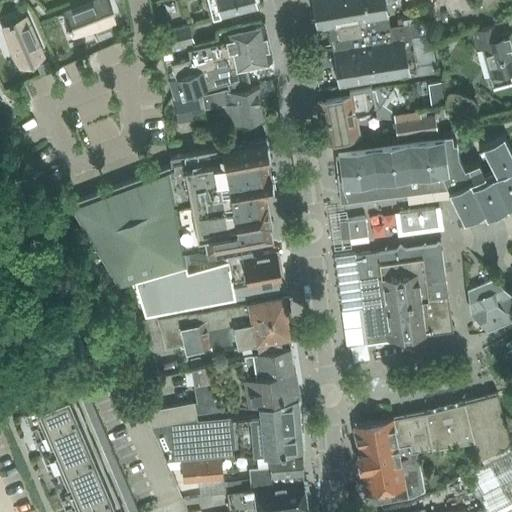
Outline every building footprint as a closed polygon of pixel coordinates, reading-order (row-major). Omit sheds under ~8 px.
[(96,0),(57,15),(58,17),(66,13),(70,24),(68,24),(70,29),(72,28),(74,34),(101,26),(112,20),(113,21),(114,21),(109,8),(109,9),(105,0),(96,0)] [(209,0),(214,17),(258,6),(256,0),(209,0)] [(317,0),(323,27),(334,25),(384,15),(389,40),(399,38),(421,34),(418,21),(390,26),(385,0),(317,0)] [(10,24),(4,27),(13,54),(19,64),(19,65),(19,66),(31,61),(31,60),(41,56),(42,59),(44,58),(22,9),(21,10),(24,18),(14,22),(14,21),(9,23),(10,24)] [(334,25),(339,50),(389,40),(384,15),(334,25)] [(176,77),(181,91),(175,92),(177,99),(183,97),(232,81),(234,85),(250,82),(247,65),(272,60),(264,23),(225,32),(229,49),(197,59),(199,70),(176,77)] [(158,31),(163,50),(193,42),(189,24),(158,31)] [(511,38),(510,32),(496,36),(493,25),(471,31),(477,50),(482,49),(490,76),(486,77),(489,88),(492,89),(511,83),(511,38)] [(389,40),(339,50),(346,86),(371,81),(436,68),(430,33),(421,34),(399,38),(389,40)] [(40,72),(51,68),(48,60),(37,65),(40,72)] [(259,86),(227,92),(226,92),(228,103),(223,104),(227,125),(263,118),(259,95),(261,95),(259,86)] [(362,117),(358,118),(357,114),(370,112),(375,104),(372,87),(351,91),(352,96),(317,102),(324,141),(340,138),(340,141),(360,137),(359,131),(365,130),(362,117)] [(175,100),(180,123),(194,120),(192,112),(201,110),(198,95),(175,100)] [(394,114),(395,120),(398,138),(438,132),(435,114),(421,116),(420,110),(394,114)] [(365,154),(372,199),(449,188),(464,219),(484,210),(487,214),(511,201),(511,149),(504,132),(482,142),(495,171),(487,175),(479,159),(465,166),(457,151),(456,141),(447,142),(365,154)] [(91,241),(118,284),(187,263),(185,256),(215,251),(214,245),(273,235),(272,225),(275,224),(270,198),(265,198),(264,191),(274,190),(271,169),(267,170),(266,159),(270,158),(266,136),(169,156),(170,162),(68,203),(91,241)] [(340,203),(372,199),(365,154),(336,158),(340,203)] [(400,212),(403,229),(438,225),(435,207),(400,212)] [(339,220),(342,239),(369,234),(366,216),(339,220)] [(440,242),(355,253),(335,256),(342,310),(363,307),(367,341),(453,329),(440,242)] [(186,265),(134,280),(145,315),(285,289),(278,250),(262,253),(262,256),(252,258),(251,252),(226,256),(227,260),(187,271),(186,265)] [(494,275),(492,275),(467,288),(470,312),(488,330),(511,317),(511,294),(511,292),(494,275)] [(291,334),(287,314),(283,295),(230,305),(160,320),(166,348),(184,344),(185,350),(212,344),(213,348),(291,334)] [(132,320),(138,345),(154,341),(148,316),(132,320)] [(244,355),(192,368),(197,401),(194,401),(195,412),(259,401),(260,401),(297,394),(298,394),(290,345),(244,352),(244,355)] [(53,402),(25,414),(31,429),(37,427),(42,438),(36,440),(48,469),(54,466),(58,478),(53,480),(65,509),(70,506),(72,511),(123,511),(71,388),(50,397),(53,402)] [(87,388),(79,392),(130,511),(137,508),(137,507),(87,388)] [(425,411),(393,417),(398,447),(411,445),(412,451),(417,450),(475,439),(478,458),(511,442),(498,392),(425,411)] [(196,415),(152,423),(159,441),(300,426),(298,408),(297,394),(260,401),(259,401),(261,414),(197,424),(196,415)] [(145,408),(152,423),(196,415),(194,401),(145,408)] [(357,451),(359,460),(360,469),(362,469),(368,500),(373,503),(412,496),(424,489),(417,450),(412,451),(411,445),(398,447),(393,417),(354,424),(359,451),(357,451)] [(300,426),(159,441),(167,459),(302,445),(300,426)] [(251,477),(226,481),(228,490),(252,487),(304,479),(301,450),(270,453),(269,454),(270,465),(258,467),(250,468),(251,477)] [(183,461),(185,481),(222,477),(220,457),(183,461)] [(438,472),(426,476),(431,489),(442,485),(438,472)] [(252,487),(228,490),(230,509),(236,508),(236,511),(289,511),(308,510),(304,479),(252,487)]
